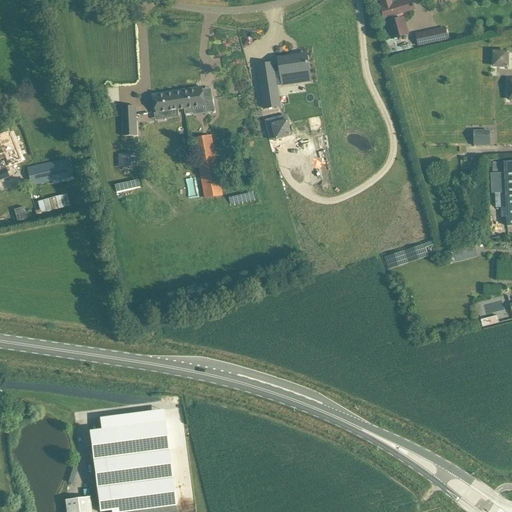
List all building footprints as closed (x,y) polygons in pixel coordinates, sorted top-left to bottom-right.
[(399,0),(400,1),(392,4),(390,0),(380,0),(383,7),(381,8),(384,17),(386,16),(392,37),(408,32),(404,16),(399,18),(397,13),(414,8),(412,1),(411,0),(399,0)] [(307,18),(311,30),(300,33),(302,38),(326,31),(321,14),(307,18)] [(243,45),(257,42),(255,29),(241,32),(243,45)] [(436,31),(428,32),(430,43),(438,41),(436,31)] [(493,51),(493,68),(509,68),(510,51),(493,51)] [(273,63),(258,66),(264,109),(280,107),(277,86),(292,84),(291,74),(302,73),(304,82),(311,81),(307,55),(279,59),(279,65),(274,66),(273,63)] [(212,98),(204,99),(202,87),(196,88),(181,90),(182,92),(185,109),(185,115),(193,114),(192,108),(204,106),(206,113),(215,112),(212,98)] [(168,111),(169,117),(179,116),(178,110),(185,109),(182,92),(175,93),(154,96),(156,113),(168,111)] [(123,115),(122,115),(123,137),(137,136),(136,114),(135,114),(136,117),(123,117),(123,115)] [(285,116),(266,121),(271,140),(274,139),(290,135),(285,116)] [(21,159),(10,131),(0,134),(0,158),(4,157),(7,165),(21,159)] [(474,131),(474,147),(490,146),(490,137),(483,137),(483,131),(474,131)] [(205,198),(222,194),(211,135),(194,139),(205,198)] [(138,154),(119,155),(120,167),(139,166),(138,154)] [(70,160),(27,169),(31,185),(38,183),(73,175),(70,160)] [(493,173),(491,173),(492,193),(495,193),(502,193),(506,193),(507,226),(511,226),(511,161),(504,162),(505,173),(493,173)] [(474,245),(454,251),(457,262),(477,256),(474,245)] [(481,327),(497,323),(495,316),(479,320),(481,327)] [(175,511),(163,423),(89,432),(99,511),(111,510),(111,511),(175,511)] [(65,511),(91,511),(89,497),(64,501),(65,511)]
